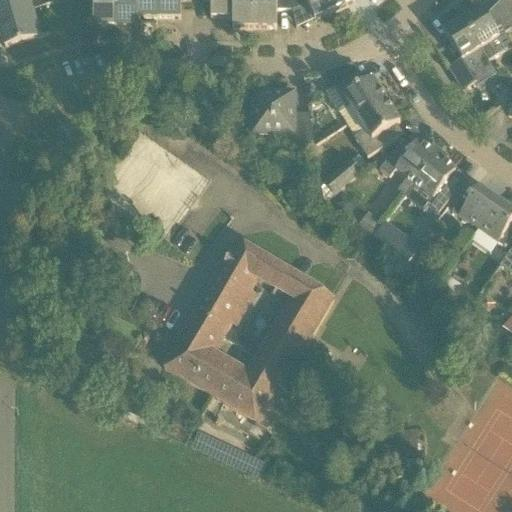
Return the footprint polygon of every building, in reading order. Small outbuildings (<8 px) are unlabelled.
[(0,0),(0,21),(32,12),(28,0),(0,0)] [(93,0),(93,30),(115,30),(115,0),(93,0)] [(115,0),(115,30),(138,30),(138,20),(137,0),(115,0)] [(137,0),(138,20),(159,21),(159,0),(137,0)] [(181,0),(159,0),(159,21),(181,21),(181,0)] [(198,0),(199,2),(211,2),(211,21),(233,21),(233,0),(198,0)] [(232,31),(254,31),(254,0),(233,0),(233,21),(232,31)] [(254,0),(254,31),(277,31),(277,13),(292,13),(289,0),(254,0)] [(328,0),(289,0),(292,13),(307,6),(314,23),(334,13),(328,0)] [(352,0),(328,0),(334,13),(354,4),(352,0)] [(488,64),(496,60),(511,49),(511,48),(505,37),(499,40),(481,11),(462,23),(488,64)] [(32,12),(0,21),(0,37),(2,37),(5,49),(51,36),(48,27),(37,30),(32,12)] [(488,64),(462,23),(443,35),(451,48),(448,50),(458,65),(448,72),(463,95),(476,86),(479,91),(497,78),(488,64)] [(351,109),(358,121),(386,103),(372,82),(363,87),(357,77),(326,96),(339,117),(351,109)] [(293,117),(293,96),(253,96),(253,136),(292,136),(292,145),(314,145),(309,117),(293,117)] [(400,125),(386,103),(358,121),(366,133),(354,141),(368,161),(398,142),(391,131),(400,125)] [(405,200),(415,188),(440,155),(432,148),(429,153),(418,145),(408,157),(398,150),(380,173),(390,181),(396,173),(407,182),(397,194),(405,200)] [(433,202),(427,210),(437,218),(456,195),(446,187),(456,174),(445,166),(448,161),(440,155),(415,188),(433,202)] [(324,208),(334,199),(362,175),(351,162),(323,186),(326,190),(322,194),(324,208)] [(479,233),(499,205),(479,191),(468,208),(461,203),(452,215),(479,233)] [(511,227),(511,214),(499,205),(479,233),(505,252),(511,241),(511,239),(506,235),(511,227)] [(373,242),(380,233),(385,226),(369,215),(358,231),(373,242)] [(380,233),(373,242),(408,266),(414,256),(380,233)] [(333,300),(238,244),(201,307),(165,371),(258,425),(333,300)] [(71,275),(89,284),(121,299),(132,272),(82,250),(71,275)] [(511,252),(500,269),(511,277),(511,252)] [(511,320),(503,332),(511,338),(511,320)] [(397,460),(418,458),(417,433),(395,434),(397,460)]
